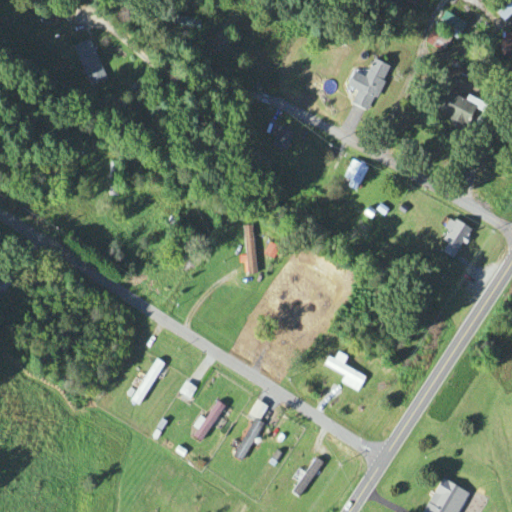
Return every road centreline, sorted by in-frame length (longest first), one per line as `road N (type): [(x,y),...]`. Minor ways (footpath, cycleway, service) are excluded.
road 1 (residential): [(0,216),(381,462)]
road 2 (primary): [(349,511),(511,262)]
road 3 (residential): [(271,99),(511,232)]
